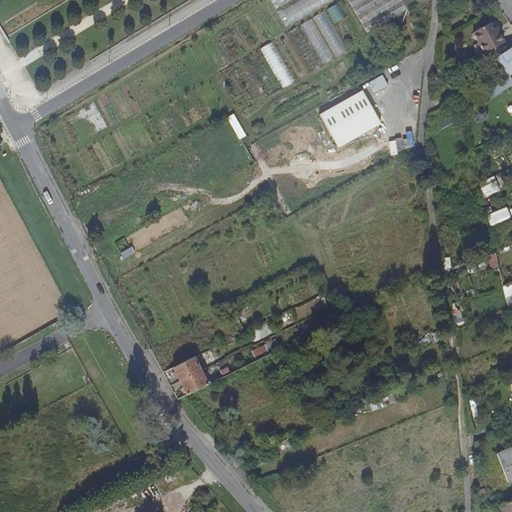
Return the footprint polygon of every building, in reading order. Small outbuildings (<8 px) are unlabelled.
[(334,1),(333,0),(297,0),(281,9),(291,26),(334,1)] [(328,9),(303,22),(323,63),(349,50),(328,9)] [(484,54),(504,43),(495,28),(493,29),(489,23),(473,33),(478,43),(473,46),(478,57),(484,54)] [(262,47),(285,86),(296,80),(272,41),(262,47)] [(511,47),(496,58),(509,76),(491,88),(496,96),(511,85),(511,78),(510,75),(511,74),(511,47)] [(384,75),(371,82),(376,92),(389,85),(384,75)] [(381,124),(363,91),(320,114),(339,148),(381,124)] [(438,117),(442,127),(454,122),(449,112),(438,117)] [(500,191),(494,176),(480,183),(482,199),(500,191)] [(505,211),(487,219),(490,230),(509,221),(505,211)] [(449,257),(440,258),(441,269),(451,267),(449,257)] [(507,302),(511,299),(511,297),(509,285),(503,288),(507,302)] [(181,333),(165,341),(178,366),(193,358),(181,333)] [(206,384),(193,358),(178,366),(172,368),(185,394),(206,384)] [(375,401),(369,404),(372,411),(378,408),(375,401)] [(279,443),(267,448),(271,458),(283,453),(279,443)] [(511,448),(495,455),(506,484),(511,481),(511,448)] [(511,511),(511,501),(498,507),(499,511),(511,511)]
